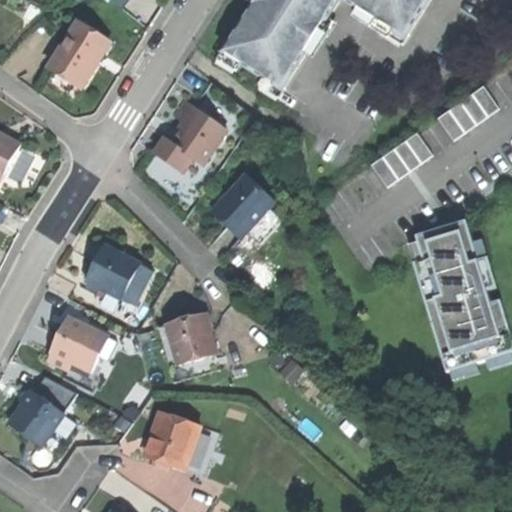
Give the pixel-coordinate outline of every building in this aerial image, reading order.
[(258,0),(225,52),(284,89),(340,0),(346,0),(382,22),(383,20),(408,35),(430,0),(258,0)] [(52,65),(84,85),(97,66),(110,44),(78,24),(52,65)] [(488,89),(440,121),(456,145),(504,113),(488,89)] [(167,140),(157,156),(183,173),(192,158),(205,167),(229,132),(197,111),(185,130),(175,145),(167,140)] [(421,135),(374,167),(391,192),(438,159),(421,135)] [(0,181),(3,183),(13,164),(23,147),(5,137),(3,140),(0,138),(0,181)] [(228,226),(243,240),(248,234),(271,210),(277,203),(249,177),(215,214),(228,226)] [(283,221),(271,210),(248,234),(261,246),(283,221)] [(420,246),(411,248),(451,377),(511,358),(511,312),(490,240),(482,243),(475,221),(445,231),(418,239),(420,246)] [(97,266),(88,283),(124,301),(142,266),(107,248),(97,266)] [(187,321),(170,326),(181,367),(218,357),(207,316),(187,321)] [(106,336),(70,319),(61,337),(53,354),(54,355),(50,362),(70,372),(73,365),(93,374),(102,357),(97,355),(106,336)] [(175,383),(185,381),(181,367),(170,326),(160,329),(175,383)] [(222,371),(218,357),(181,367),(185,381),(222,371)] [(23,409),(11,426),(44,449),(67,416),(34,393),(23,409)] [(202,428),(163,415),(154,441),(157,442),(153,453),(150,452),(148,458),(187,472),(202,428)] [(213,432),(202,428),(187,472),(198,476),(213,432)] [(223,435),(213,432),(198,476),(208,479),(223,435)]
